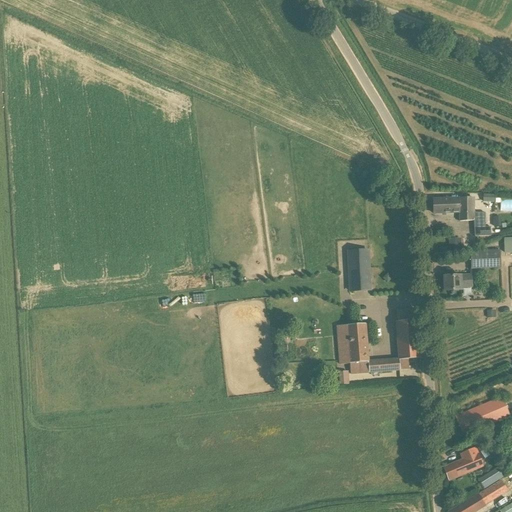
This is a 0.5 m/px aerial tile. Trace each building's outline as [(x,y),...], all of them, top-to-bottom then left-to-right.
[(495,195),(483,195),(483,202),(495,203),(495,195)] [(458,200),(459,213),(460,221),(475,220),(475,228),(475,237),(490,236),(490,227),(486,227),(485,212),(475,213),(474,199),(458,200)] [(458,200),(434,201),(434,214),(459,213),(458,200)] [(469,235),(462,237),(465,252),(472,251),(469,235)] [(449,240),(449,251),(462,251),(461,239),(449,240)] [(351,292),(371,291),(368,251),(349,252),(351,292)] [(500,253),(471,254),(470,269),(500,267),(500,253)] [(471,276),(445,277),(445,292),(461,291),(461,288),(472,287),(471,276)] [(366,328),(366,324),(348,326),(349,337),(339,338),(341,365),(350,364),(351,374),(409,370),(408,360),(420,359),(416,311),(397,312),(398,322),(397,322),(399,360),(368,362),(366,328)] [(348,372),(339,373),(340,385),(349,385),(348,372)] [(501,419),(494,402),(463,416),(452,421),(459,437),(470,432),(501,419)] [(488,432),(477,438),(480,445),(492,440),(488,432)] [(476,449),(461,455),(464,461),(444,469),(448,481),(483,466),(476,449)] [(498,467),(484,475),(485,477),(479,481),(485,490),(505,477),(498,467)] [(503,491),(511,486),(511,480),(509,475),(497,481),(503,491)] [(477,496),(451,511),(475,511),(483,507),(477,496)] [(511,511),(511,503),(500,511),(511,511)]
